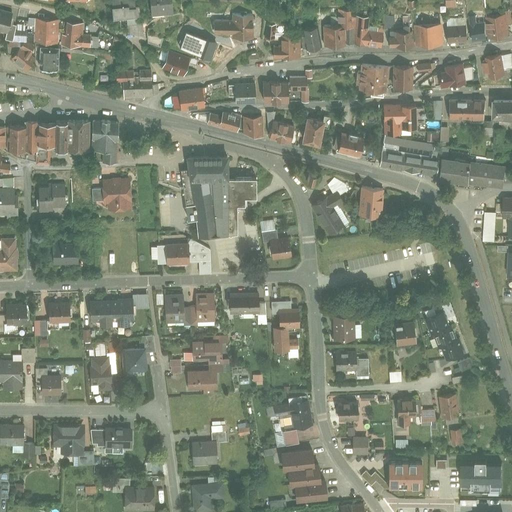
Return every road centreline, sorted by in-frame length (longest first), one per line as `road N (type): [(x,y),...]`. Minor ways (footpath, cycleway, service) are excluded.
road 1 (residential): [(511,88),(210,106),(184,122)]
road 2 (residential): [(27,286),(26,164),(172,157),(184,145),(184,122)]
road 3 (residential): [(210,76),(331,55),(511,39)]
road 4 (tertiary): [(462,217),(444,199),(385,173),(184,122)]
road 5 (residential): [(27,286),(310,276)]
road 6 (residential): [(380,511),(347,470),(319,410),(310,276)]
road 7 (residential): [(184,122),(199,137),(270,155),(283,167),(300,202),(310,276)]
road 8 (residential): [(14,0),(96,20),(167,72),(208,69),(210,76)]
road 9 (tertiary): [(511,381),(462,217)]
road 10 (residential): [(162,411),(0,411)]
